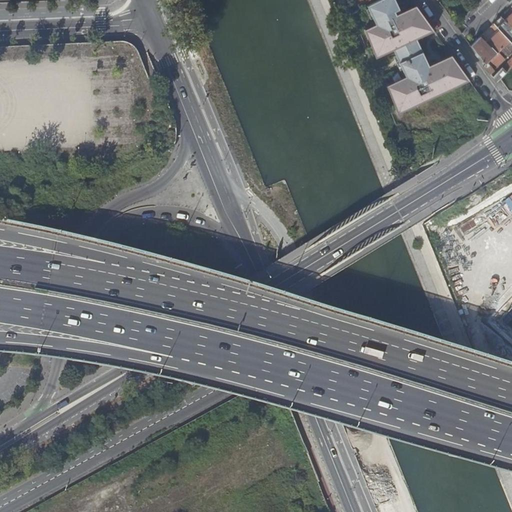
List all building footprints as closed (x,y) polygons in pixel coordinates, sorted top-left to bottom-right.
[(394,0),(377,0),(368,5),(376,21),(364,26),(376,54),(385,50),(387,52),(394,49),(417,38),(434,30),(417,8),(411,11),(409,8),(396,14),(394,11),(399,9),(394,0)] [(511,13),(505,21),(501,25),(511,35),(511,13)] [(510,40),(510,41),(511,39),(511,35),(501,25),(505,21),(501,17),(494,24),(501,32),(510,40)] [(473,51),(484,66),(495,55),(501,49),(510,40),(501,32),(493,39),(494,40),(488,47),(479,38),(474,44),(473,51)] [(417,38),(394,49),(401,62),(411,57),(417,71),(430,65),(417,38)] [(495,55),(484,66),(483,67),(491,75),(495,72),(493,70),(511,54),(510,53),(511,51),(511,43),(510,41),(510,40),(501,49),(495,55)] [(407,76),(391,84),(401,105),(397,107),(399,113),(425,101),(423,96),(437,89),(439,94),(469,79),(451,54),(444,58),(445,61),(439,64),(438,61),(430,65),(417,71),(411,57),(401,62),(407,76)] [(499,71),(504,76),(511,67),(511,60),(503,67),(499,71)] [(492,77),(497,82),(501,79),(502,78),(497,73),(492,77)] [(401,105),(391,84),(388,85),(397,107),(401,105)] [(437,89),(423,96),(425,101),(439,94),(437,89)] [(490,292),(510,295),(511,281),(511,260),(511,265),(500,264),(502,254),(496,253),(490,292)]
